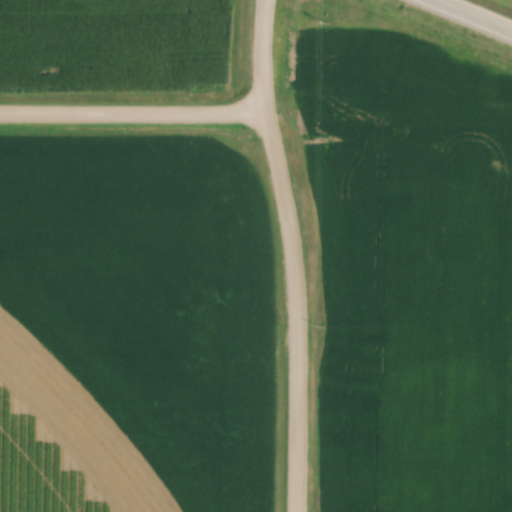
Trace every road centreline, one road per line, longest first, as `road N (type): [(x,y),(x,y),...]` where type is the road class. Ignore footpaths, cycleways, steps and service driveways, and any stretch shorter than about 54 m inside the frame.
road 1 (tertiary): [(297,511),(302,308),(270,114),(267,0)]
road 2 (tertiary): [(270,114),(0,116)]
